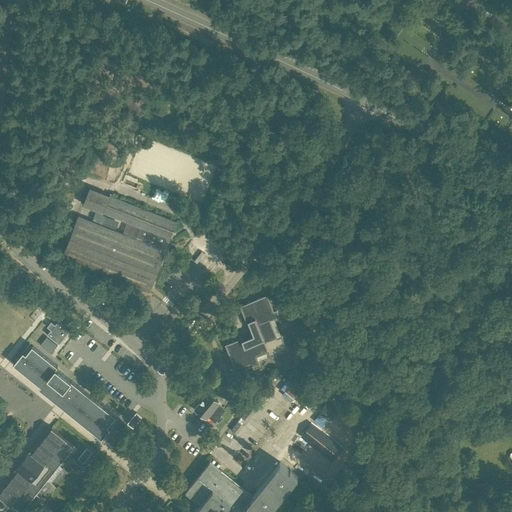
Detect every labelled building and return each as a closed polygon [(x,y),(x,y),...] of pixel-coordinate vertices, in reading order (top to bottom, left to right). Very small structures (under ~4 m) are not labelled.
[(165,250),(172,232),(176,222),(90,187),(83,204),(104,212),(127,222),(123,233),(114,229),(91,220),(79,215),(62,256),(149,291),(158,269),(166,250),(165,250)] [(93,213),(91,220),(114,229),(117,223),(93,213)] [(242,337),(225,344),(236,371),(252,365),(254,368),(261,365),(257,356),(268,351),(270,355),(271,355),(266,343),(282,336),(281,335),(277,337),(270,320),(280,316),(277,309),(274,310),(267,294),(240,305),(247,322),(250,321),(252,327),(251,327),(253,334),(249,336),(249,338),(243,340),(242,337)] [(51,329),(47,334),(59,343),(71,329),(59,319),(55,323),(52,321),(47,327),(51,329)] [(49,395),(101,438),(110,427),(107,425),(115,415),(56,367),(58,365),(32,344),(26,353),(23,350),(13,363),(41,386),(44,383),(53,390),(49,395)] [(422,404),(438,402),(436,385),(421,387),(422,404)] [(461,386),(453,387),(453,395),(462,394),(461,386)] [(224,417),(220,414),(224,409),(217,403),(219,402),(208,393),(196,407),(207,416),(208,414),(215,420),(219,423),(224,417)] [(127,423),(133,428),(142,416),(136,412),(127,423)] [(312,423),(302,436),(333,457),(342,443),(312,423)] [(23,458),(22,459),(24,460),(0,490),(0,495),(20,511),(21,511),(36,494),(40,496),(37,493),(48,479),(54,484),(55,484),(48,479),(59,465),(63,468),(63,467),(60,464),(75,446),(77,447),(52,426),(25,460),(23,458)] [(78,458),(83,463),(92,452),(87,447),(78,458)] [(192,511),(268,511),(298,476),(280,462),(253,495),(210,460),(185,491),(200,503),(192,511)]
